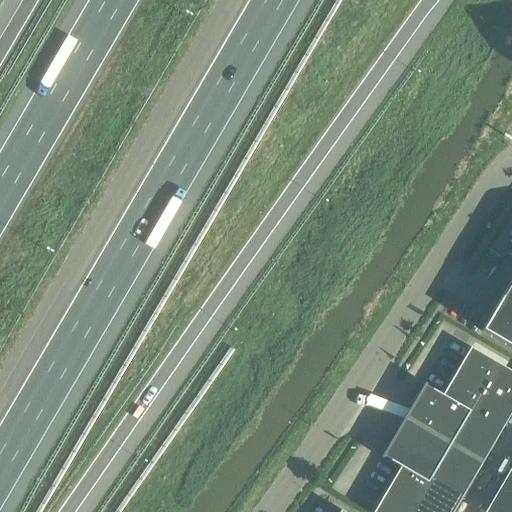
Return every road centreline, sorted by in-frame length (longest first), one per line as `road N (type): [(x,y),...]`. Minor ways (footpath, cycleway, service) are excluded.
road 1 (motorway): [(71,511),(432,0)]
road 2 (motorway): [(0,472),(278,0)]
road 3 (unclassified): [(511,161),(268,511)]
road 4 (motorway): [(118,0),(0,201)]
